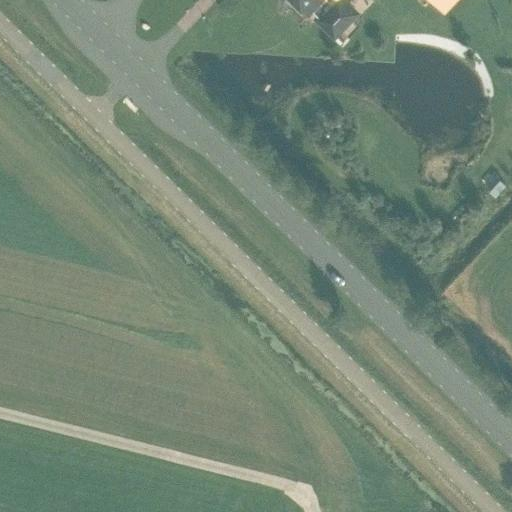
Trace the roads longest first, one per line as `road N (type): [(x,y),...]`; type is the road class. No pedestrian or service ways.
road 1 (unclassified): [(495,511),(90,112)]
road 2 (primary): [(511,444),(134,70)]
road 3 (track): [(310,511),(297,490),(0,414)]
road 4 (unclassified): [(90,112),(0,22)]
